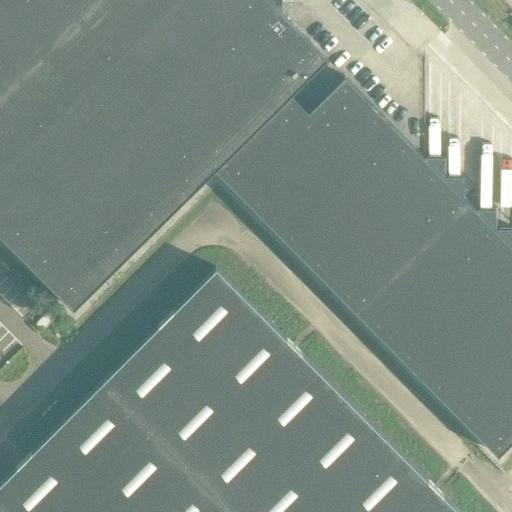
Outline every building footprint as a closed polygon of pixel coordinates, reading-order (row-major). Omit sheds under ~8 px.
[(0,0),(0,233),(74,308),(215,168),(291,93),(327,58),(282,13),(282,0),(0,0)] [(291,93),(215,168),(498,454),(511,439),(511,228),(496,229),(496,209),(476,209),(464,197),(464,177),(445,177),(445,157),(425,157),(344,75),(308,110),(291,93)] [(0,511),(461,511),(216,267),(0,482),(0,511)] [(41,318),(48,325),(54,319),(47,312),(41,318)] [(41,318),(35,324),(42,331),(48,325),(41,318)]
